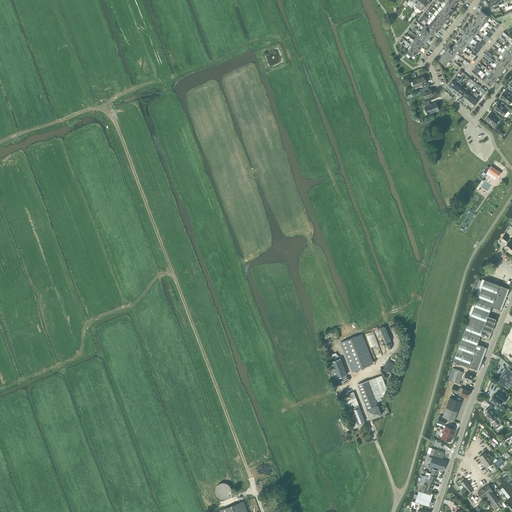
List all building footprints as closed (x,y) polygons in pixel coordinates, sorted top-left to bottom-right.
[(422,12),(423,11),(426,7),(427,8),(430,4),(429,3),(430,2),(427,0),(420,0),(417,4),(415,6),(422,12)] [(445,0),(446,0),(444,2),(446,4),(453,9),(454,8),(453,8),(456,5),(450,0),(445,0)] [(496,0),(487,0),(491,10),(494,9),(494,10),(500,8),(499,5),(496,0)] [(445,6),(443,8),(451,15),(454,12),(455,11),(453,9),(446,4),(445,6)] [(441,10),(439,12),(448,19),(449,18),(451,15),(443,8),(441,10)] [(478,15),(487,22),(490,18),(482,11),(478,15)] [(439,12),(438,14),(440,16),(438,18),(445,23),(447,20),(448,20),(448,19),(439,12)] [(475,20),(483,26),(487,22),(478,15),(475,20)] [(436,17),(433,21),(435,22),(441,27),(442,28),(442,27),(444,25),(445,23),(438,18),(436,17)] [(475,20),(472,24),(480,30),(483,26),(475,20)] [(433,21),(429,25),(431,26),(437,31),(438,32),(441,28),(441,29),(442,28),(441,27),(435,22),(433,21)] [(468,28),(476,34),(480,30),(472,24),(468,28)] [(425,26),(424,27),(426,29),(433,35),(435,36),(436,35),(435,35),(438,32),(437,31),(431,26),(429,25),(427,27),(425,26)] [(422,29),(421,32),(429,39),(432,35),(433,35),(426,29),(424,27),(422,29)] [(465,32),(473,39),(476,34),(468,28),(465,32)] [(419,34),(417,36),(426,43),(427,42),(426,42),(429,39),(421,32),(419,34)] [(462,36),(470,43),(473,39),(465,32),(462,36)] [(416,38),(414,40),(422,47),(425,44),(426,43),(417,36),(416,38)] [(465,46),(466,47),(470,43),(462,36),(458,41),(465,46)] [(412,43),(410,44),(418,51),(419,51),(420,51),(420,50),(422,47),(414,40),(412,43)] [(467,47),(466,47),(465,46),(458,41),(455,45),(463,51),(467,47)] [(408,42),(406,44),(409,46),(407,49),(409,51),(407,53),(412,57),(414,55),(416,56),(418,52),(419,52),(419,51),(418,51),(410,44),(408,42)] [(456,53),(457,54),(459,56),(463,51),(455,45),(452,49),(451,49),(456,52),(456,53)] [(449,47),(446,52),(452,57),(454,58),(455,57),(457,54),(456,53),(456,52),(451,49),(452,49),(449,47)] [(502,53),(511,60),(511,58),(511,53),(508,51),(506,49),(502,53)] [(503,57),(501,59),(508,65),(510,62),(510,61),(511,60),(502,53),(500,51),(499,53),(503,57)] [(446,52),(443,56),(449,61),(451,58),(453,60),(454,58),(452,57),(446,52)] [(445,65),(449,61),(443,56),(439,60),(445,65)] [(496,62),(504,69),(505,67),(506,67),(508,65),(501,59),(499,62),(497,60),(496,62)] [(496,65),(495,68),(501,73),(503,71),(503,70),(504,69),(496,62),(494,63),(496,65)] [(499,76),(501,73),(495,68),(493,70),(490,68),(489,70),(498,77),(499,76)] [(495,82),(497,79),(497,78),(498,77),(489,70),(488,69),(486,71),(490,74),(488,76),(495,82)] [(493,84),(495,82),(488,76),(485,74),(482,79),(491,86),(492,84),(493,84)] [(424,88),(428,87),(430,86),(428,82),(427,83),(424,76),(413,80),(416,88),(423,85),(424,88)] [(458,82),(452,91),(453,92),(455,94),(461,88),(458,86),(463,80),(461,78),(458,82)] [(452,81),(447,88),(449,90),(450,90),(452,91),(458,82),(457,80),(456,81),(454,79),(452,81)] [(425,99),(434,96),(431,89),(429,89),(428,87),(424,88),(419,90),(420,93),(423,92),(425,99)] [(461,88),(455,94),(458,96),(459,96),(460,97),(467,89),(465,87),(463,89),(461,88)] [(467,89),(460,97),(461,98),(461,99),(464,101),(471,92),(469,90),(467,89)] [(471,92),(464,101),(466,103),(467,103),(468,104),(477,93),(475,91),(473,94),(471,92)] [(507,94),(504,92),(500,97),(510,104),(511,101),(511,94),(509,92),(507,94)] [(477,93),(468,104),(470,105),(470,106),(472,108),(478,101),(475,99),(479,94),(477,93)] [(430,105),(429,101),(422,104),(424,107),(425,107),(428,115),(439,110),(436,102),(430,105)] [(511,113),(511,111),(511,110),(504,104),(502,106),(499,103),(494,108),(504,116),(508,111),(511,113)] [(495,116),(491,113),(486,119),(489,121),(488,122),(491,124),(491,123),(494,126),(499,120),(501,121),(503,119),(497,114),(495,116)] [(483,172),(482,174),(484,175),(485,173),(486,174),(488,171),(498,178),(501,173),(491,166),(489,168),(487,166),(484,171),(483,172)] [(506,243),(509,239),(504,235),(501,240),(506,243)] [(455,357),(453,361),(454,361),(477,370),(485,347),(477,344),(481,335),(489,338),(496,319),(488,316),(491,307),(501,311),(509,290),(509,289),(482,279),(477,277),(473,287),(474,288),(476,288),(475,290),(478,291),(468,317),(467,319),(469,320),(463,336),(455,357)] [(352,372),(370,365),(374,364),(362,334),(340,342),(352,372)] [(347,375),(342,362),(328,367),(333,380),(347,375)] [(511,367),(510,370),(508,368),(497,380),(504,386),(511,377),(511,367)] [(450,374),(448,379),(449,380),(459,383),(463,372),(453,368),(450,374)] [(471,382),(473,376),(465,373),(463,379),(471,382)] [(368,380),(358,384),(367,409),(370,419),(381,415),(380,410),(384,409),(383,405),(378,406),(378,405),(377,405),(376,403),(376,402),(382,400),(381,397),(387,394),(389,393),(388,392),(382,375),(368,380)] [(460,387),(458,393),(461,394),(460,395),(467,397),(470,391),(463,388),(460,387)] [(495,394),(491,400),(496,404),(494,407),(496,408),(498,406),(499,406),(501,404),(502,405),(508,397),(499,391),(496,395),(495,394)] [(351,399),(343,402),(345,408),(353,405),(354,405),(358,404),(356,397),(351,399)] [(454,421),(461,402),(450,397),(442,416),(454,421)] [(490,408),(485,411),(487,414),(486,415),(488,418),(489,417),(490,419),(490,420),(491,420),(495,424),(495,425),(494,426),(495,428),(496,429),(502,425),(501,423),(500,422),(502,421),(498,416),(496,417),(495,415),(497,414),(491,407),(490,408)] [(353,410),(347,412),(352,426),(358,424),(365,421),(359,408),(353,410)] [(445,425),(447,419),(439,416),(437,422),(445,425)] [(451,442),(452,437),(455,429),(446,426),(442,438),(447,440),(447,441),(451,442)] [(429,447),(427,453),(428,453),(430,454),(430,455),(433,456),(430,465),(429,464),(428,467),(429,467),(432,468),(438,470),(438,469),(444,471),(447,461),(443,459),(445,454),(435,449),(429,447)] [(487,467),(493,463),(486,452),(479,457),(487,467)] [(501,458),(495,463),(498,467),(505,462),(501,458)] [(425,476),(425,477),(435,480),(438,470),(432,468),(429,467),(428,471),(427,471),(426,473),(425,476)] [(419,486),(418,489),(426,492),(427,490),(431,491),(435,480),(425,477),(425,476),(422,475),(421,479),(419,486)] [(469,494),(473,490),(465,479),(461,482),(469,494)] [(233,492),(233,490),(233,488),(232,486),(231,485),(230,484),(229,483),(228,482),(226,481),(224,481),(223,481),(221,481),(219,482),(217,483),(216,485),(215,486),(215,488),(215,490),(215,492),(215,493),(216,495),(217,496),(218,497),(220,498),(221,499),(223,499),(225,499),(227,499),(229,498),(230,496),(231,495),(232,494),(233,492)] [(499,501),(488,485),(478,493),(482,498),(486,496),(493,505),(499,501)] [(415,494),(414,497),(416,498),(415,502),(429,506),(432,496),(430,495),(431,493),(419,490),(418,491),(417,495),(415,494)] [(220,511),(247,511),(244,501),(220,510),(220,511)]
